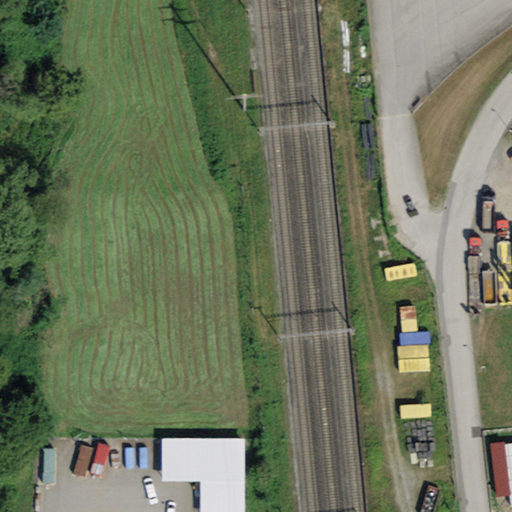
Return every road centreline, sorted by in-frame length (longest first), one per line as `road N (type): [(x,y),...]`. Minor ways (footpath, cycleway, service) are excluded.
road 1 (unclassified): [(511,92),(474,157),(446,254),(475,511)]
road 2 (track): [(408,511),(370,263)]
